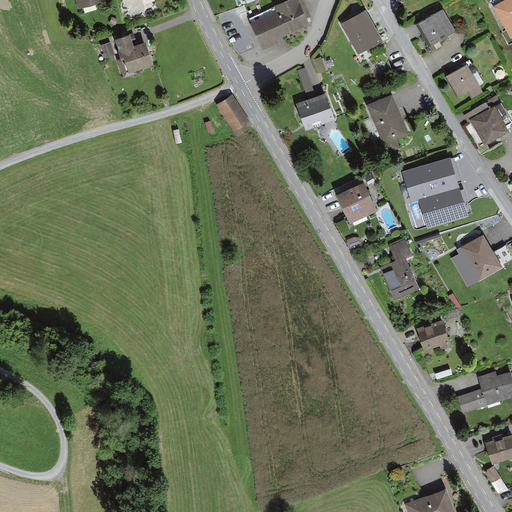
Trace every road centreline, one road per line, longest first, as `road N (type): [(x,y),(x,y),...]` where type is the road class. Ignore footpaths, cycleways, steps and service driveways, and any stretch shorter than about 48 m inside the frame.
road 1 (tertiary): [(493,511),(237,85)]
road 2 (track): [(0,164),(237,85)]
road 3 (residential): [(379,0),(511,209)]
road 4 (residential): [(237,85),(301,52),(330,0)]
road 5 (track): [(57,468),(65,448),(59,423),(44,399),(0,370)]
